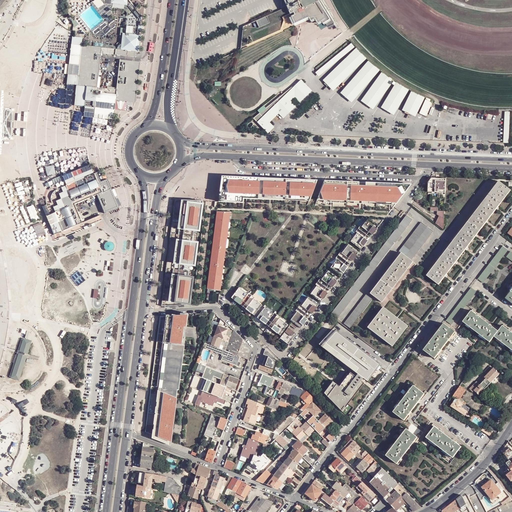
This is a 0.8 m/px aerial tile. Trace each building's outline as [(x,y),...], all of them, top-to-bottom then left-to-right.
[(283,0),(286,7),(256,21),(259,27),(289,14),(293,25),(308,18),(321,12),(313,0),(283,0)] [(313,0),(321,12),(328,9),(322,0),(313,0)] [(328,9),(321,12),(325,19),(323,20),(327,26),(333,24),(337,30),(340,28),(336,22),(328,9)] [(325,19),(321,12),(308,18),(310,21),(314,19),(317,24),(323,20),(325,19)] [(140,36),(122,34),(120,50),(138,52),(140,36)] [(101,48),(71,45),(66,85),(76,86),(69,133),(92,140),(111,143),(125,117),(135,102),(140,62),(119,60),(115,89),(97,87),(101,48)] [(356,47),(322,80),(333,91),(366,58),(356,47)] [(368,60),(340,93),(351,102),(380,70),(368,60)] [(382,71),(361,101),(373,110),(394,80),(382,71)] [(312,90),(301,79),(300,80),(305,85),(302,87),(308,94),(312,90)] [(305,85),(300,80),(273,106),(284,117),(295,107),(289,100),(294,95),(300,102),(308,94),(302,87),(305,85)] [(396,82),(381,107),(393,115),(409,89),(396,82)] [(411,91),(402,110),(415,116),(424,97),(411,91)] [(299,103),(300,102),(294,95),(289,100),(295,107),(296,106),(291,101),(294,98),(299,103)] [(283,118),(284,117),(273,106),(262,116),(273,128),(274,127),(270,122),(278,113),(283,118)] [(268,133),(273,128),(262,116),(257,122),(268,133)] [(50,187),(47,191),(45,195),(45,200),(46,204),(41,206),(54,240),(107,217),(119,212),(100,171),(93,174),(89,165),(53,180),(54,184),(50,187)] [(233,178),(221,177),(218,202),(239,203),(242,203),(307,206),(309,201),(310,197),(316,181),(299,180),(299,182),(296,182),(296,180),(273,179),(273,181),(270,181),(270,179),(246,178),(246,180),(243,179),(243,178),(233,178)] [(445,192),(446,178),(439,178),(436,178),(431,178),(428,182),(427,194),(430,194),(430,193),(430,192),(445,192)] [(410,185),(324,181),(315,206),(360,208),(360,210),(390,211),(410,185)] [(494,188),(427,275),(439,284),(510,189),(499,181),(494,188)] [(426,274),(427,275),(494,188),(492,187),(426,274)] [(182,200),(174,200),(161,307),(168,306),(189,305),(189,304),(190,293),(191,289),(192,278),(194,266),(195,256),(195,252),(196,243),(198,231),(199,220),(200,216),(201,207),(205,208),(206,201),(182,200)] [(439,215),(436,223),(443,228),(444,227),(444,211),(438,210),(438,211),(437,211),(437,214),(439,215)] [(228,212),(217,212),(216,218),(218,218),(217,220),(227,221),(228,212)] [(412,219),(406,215),(331,314),(337,318),(412,219)] [(359,234),(352,243),(361,249),(363,246),(368,241),(367,240),(371,234),(372,235),(376,229),(378,226),(370,219),(363,228),(360,226),(356,232),(359,234)] [(227,221),(217,220),(217,222),(216,222),(215,229),(226,230),(227,221)] [(401,252),(411,260),(433,231),(421,222),(399,251),(401,252)] [(215,229),(214,236),(216,236),(215,238),(225,239),(226,230),(215,229)] [(215,240),(213,240),(212,247),(224,249),(225,239),(215,238),(215,240)] [(347,267),(351,261),(352,262),(356,256),(358,253),(350,246),(343,254),(340,252),(336,258),(339,261),(332,269),(341,276),(343,273),(347,267)] [(492,261),(497,265),(508,250),(503,246),(492,261)] [(212,247),(212,254),(213,254),(213,257),(223,258),(224,249),(212,247)] [(413,261),(411,260),(401,252),(370,293),(382,302),(413,261)] [(213,259),(211,259),(210,265),(222,267),(223,258),(213,257),(213,259)] [(483,283),(495,268),(489,264),(478,279),(483,283)] [(210,265),(209,272),(211,272),(211,275),(221,276),(222,267),(210,265)] [(318,287),(312,295),(320,302),(323,298),(323,299),(327,293),(326,292),(331,287),(332,288),(336,282),(336,281),(338,278),(329,272),(323,281),(320,278),(316,285),(318,287)] [(210,277),(209,276),(208,282),(210,282),(220,283),(221,276),(211,275),(210,277)] [(208,284),(207,290),(219,291),(220,283),(210,282),(209,284),(208,284)] [(460,303),(465,307),(476,292),(471,288),(460,303)] [(246,295),(238,289),(231,298),(234,300),(239,305),(240,304),(246,308),(245,309),(251,313),(254,315),(261,307),(252,300),(254,297),(248,293),(246,295)] [(372,299),(366,294),(344,323),(350,328),(372,299)] [(298,313),(292,322),(298,326),(300,328),(302,325),(303,325),(307,320),(306,319),(310,313),(311,314),(316,308),(315,308),(318,305),(309,298),(303,307),(300,305),(295,311),(298,313)] [(452,325),(463,310),(458,306),(446,321),(452,325)] [(407,326),(382,307),(367,327),(392,346),(407,326)] [(263,309),(256,317),(260,319),(259,320),(265,324),(266,323),(271,327),(271,328),(276,333),(277,332),(280,335),(286,326),(278,320),(280,317),(274,312),(272,315),(263,309)] [(494,337),(498,331),(472,311),(463,322),(490,342),(494,337)] [(187,315),(160,317),(159,318),(145,432),(153,435),(169,441),(170,433),(172,433),(177,390),(179,390),(184,345),(183,345),(187,315)] [(444,323),(424,350),(435,359),(455,332),(444,323)] [(218,325),(214,336),(224,339),(223,340),(225,341),(226,341),(227,337),(229,337),(231,331),(227,329),(218,325)] [(511,332),(503,325),(498,331),(494,337),(511,350),(511,332)] [(28,329),(20,326),(17,333),(25,335),(28,329)] [(290,330),(287,328),(281,337),(289,343),(296,334),(290,330)] [(337,332),(331,328),(319,344),(357,373),(360,369),(349,361),(345,358),(325,342),(330,335),(333,337),(337,332)] [(240,357),(248,360),(252,349),(234,330),(229,343),(227,342),(226,341),(225,341),(223,346),(222,349),(229,352),(240,357)] [(358,349),(337,332),(333,337),(330,335),(325,342),(345,358),(349,361),(358,349)] [(211,345),(218,348),(219,348),(220,345),(223,346),(225,341),(223,340),(224,339),(214,336),(211,345)] [(30,343),(22,340),(10,378),(19,380),(30,343)] [(262,365),(272,368),(276,359),(266,348),(265,349),(263,355),(266,356),(262,365)] [(358,349),(349,361),(360,369),(357,373),(365,379),(373,369),(374,370),(378,364),(358,349)] [(237,365),(240,357),(229,352),(227,356),(227,357),(223,355),(221,360),(237,366),(237,365)] [(199,364),(196,372),(203,375),(206,367),(199,364)] [(270,373),(271,369),(259,365),(258,369),(270,373)] [(202,378),(207,380),(211,381),(213,376),(221,380),(223,374),(206,367),(203,375),(202,378)] [(493,368),(487,374),(485,377),(484,377),(478,382),(477,381),(470,389),(473,392),(474,391),(479,395),(500,374),(494,368),(493,368)] [(374,370),(373,369),(365,379),(366,380),(374,370)] [(353,374),(350,372),(339,386),(340,387),(347,378),(349,379),(353,374)] [(270,388),(274,379),(263,374),(262,375),(257,373),(254,381),(269,387),(270,388)] [(219,385),(223,386),(225,387),(226,385),(235,389),(238,380),(223,374),(221,380),(219,385)] [(364,383),(353,374),(349,379),(347,378),(340,387),(339,386),(336,384),(327,396),(332,401),(334,399),(337,401),(335,404),(341,410),(344,406),(346,407),(364,383)] [(207,380),(202,391),(219,398),(223,386),(219,385),(211,381),(207,380)] [(333,381),(324,393),(327,396),(336,384),(333,381)] [(285,390),(290,392),(293,387),(283,383),(279,392),(283,393),(285,390)] [(414,385),(393,412),(404,421),(425,394),(414,385)] [(461,395),(462,396),(466,390),(462,387),(460,386),(456,392),(461,395)] [(290,392),(300,396),(303,391),(293,387),(290,392)] [(199,396),(195,404),(199,406),(201,401),(206,403),(208,404),(213,406),(214,402),(224,406),(226,400),(219,398),(202,391),(201,396),(199,396)] [(307,403),(311,400),(313,397),(307,391),(301,397),(307,403)] [(453,397),(456,399),(458,400),(461,395),(456,392),(453,397)] [(274,403),(283,407),(285,404),(284,404),(280,402),(275,400),(270,398),(267,404),(272,407),(274,403)] [(263,414),(266,407),(254,402),(248,399),(246,404),(248,405),(247,408),(248,408),(245,417),(256,421),(257,416),(259,413),(263,414)] [(461,407),(463,404),(462,403),(458,400),(456,399),(451,406),(466,416),(469,412),(461,407)] [(299,410),(303,412),(306,409),(312,402),(311,400),(307,403),(305,405),(304,405),(299,410)] [(312,402),(306,409),(308,411),(317,419),(318,421),(321,418),(317,415),(321,411),(312,402)] [(303,412),(300,415),(301,417),(308,411),(306,409),(303,412)] [(321,418),(318,421),(319,422),(325,428),(326,428),(333,421),(325,414),(321,418)] [(259,417),(257,416),(256,421),(245,417),(243,421),(256,425),(259,417)] [(281,434),(283,432),(287,428),(293,422),(295,419),(290,417),(289,417),(273,433),(279,436),(280,435),(281,434)] [(222,427),(224,428),(227,420),(220,418),(219,422),(217,428),(221,430),(222,427)] [(295,419),(293,422),(295,424),(298,427),(302,423),(296,418),(295,419)] [(215,432),(215,431),(217,428),(219,422),(214,421),(213,425),(209,424),(207,430),(215,432)] [(293,422),(287,428),(293,433),(296,430),(292,426),(295,424),(293,422)] [(325,428),(319,422),(313,427),(320,433),(325,428)] [(308,436),(314,430),(306,423),(300,429),(308,436)] [(435,426),(426,438),(453,458),(461,447),(435,426)] [(296,430),(293,433),(300,440),(304,437),(306,439),(308,436),(300,429),(299,427),(296,430)] [(245,431),(238,428),(236,434),(243,436),(245,431)] [(482,431),(490,436),(493,431),(488,428),(486,431),(484,429),(482,431)] [(213,438),(214,435),(215,432),(207,430),(206,429),(204,435),(213,438)] [(418,438),(407,429),(386,456),(397,464),(418,438)] [(269,438),(271,432),(264,430),(262,434),(256,432),(255,435),(253,435),(251,439),(259,442),(264,444),(265,441),(266,441),(268,437),(269,438)] [(327,440),(331,443),(333,440),(335,438),(328,431),(326,434),(329,438),(327,440)] [(288,443),(289,444),(292,442),(292,441),(286,435),(283,432),(281,434),(280,435),(283,438),(284,437),(289,441),(288,443)] [(169,441),(153,435),(152,438),(170,446),(172,433),(170,433),(169,441)] [(283,448),(284,447),(288,443),(283,438),(280,435),(279,436),(275,440),(283,448)] [(259,442),(251,439),(249,438),(246,446),(245,449),(243,448),(243,449),(241,456),(252,460),(252,461),(254,463),(261,470),(270,462),(262,455),(260,457),(259,456),(258,458),(256,455),(257,452),(255,452),(259,442)] [(291,446),(295,450),(302,456),(308,450),(298,441),(294,445),(292,442),(289,444),(291,446)] [(362,461),(363,460),(361,457),(356,453),(360,448),(353,441),(347,447),(355,454),(356,456),(359,458),(362,461)] [(143,442),(141,455),(152,457),(154,446),(143,442)] [(353,456),(355,454),(347,447),(341,453),(341,454),(348,461),(353,456)] [(511,449),(510,447),(508,448),(503,452),(503,453),(508,460),(511,456),(511,449)] [(289,457),(297,464),(302,457),(302,456),(295,450),(292,454),(289,457)] [(212,463),(215,453),(208,451),(205,460),(212,463)] [(369,461),(372,457),(369,454),(363,460),(366,463),(369,461)] [(152,457),(141,455),(140,467),(151,469),(152,457)] [(511,456),(508,460),(506,462),(507,465),(502,469),(505,472),(510,468),(509,467),(511,464),(511,462),(511,463),(511,462),(511,456)] [(287,460),(284,464),(292,470),(297,464),(289,457),(287,460)] [(338,458),(329,468),(337,476),(339,475),(335,471),(337,470),(339,472),(341,470),(345,465),(338,458)] [(224,468),(232,471),(235,463),(227,460),(224,468)] [(358,466),(356,467),(362,472),(369,465),(366,463),(363,460),(362,461),(358,466)] [(279,470),(288,477),(292,470),(284,464),(279,470)] [(196,469),(195,468),(193,468),(191,472),(196,474),(207,478),(210,469),(199,465),(198,469),(198,468),(197,468),(196,469)] [(267,471),(271,474),(276,468),(272,465),(267,471)] [(367,472),(374,478),(380,471),(373,465),(367,472)] [(389,493),(394,489),(398,484),(388,474),(386,472),(382,468),(380,471),(374,478),(370,483),(384,497),(389,493)] [(274,476),(283,483),(288,477),(279,470),(274,476)] [(262,483),(264,483),(270,475),(271,474),(267,471),(257,481),(262,483)] [(152,474),(139,472),(137,482),(151,484),(152,474)] [(207,478),(196,474),(193,483),(192,482),(191,485),(197,487),(203,489),(207,478)] [(216,475),(212,486),(220,489),(224,479),(218,476),(216,475)] [(270,486),(278,489),(283,483),(274,476),(268,485),(270,486)] [(361,481),(355,476),(353,478),(353,479),(352,480),(353,480),(352,480),(357,485),(361,481)] [(233,478),(229,477),(226,484),(225,487),(227,488),(233,478)] [(238,480),(233,478),(227,488),(227,490),(231,491),(230,493),(234,495),(235,494),(242,483),(242,482),(238,480)] [(501,492),(504,489),(498,482),(495,485),(491,480),(482,487),(490,496),(492,500),(498,496),(502,492),(501,492)] [(336,482),(332,487),(336,491),(343,498),(353,506),(354,505),(355,504),(361,498),(358,495),(353,491),(352,489),(346,484),(342,487),(336,482)] [(370,490),(362,482),(358,486),(366,494),(370,490)] [(251,488),(242,483),(235,494),(237,496),(238,493),(244,496),(242,499),(242,500),(244,501),(251,488)] [(406,493),(408,491),(399,483),(398,484),(406,493)] [(137,484),(136,490),(138,491),(137,496),(145,497),(150,497),(151,488),(137,484)] [(319,496),(322,492),(312,484),(305,493),(315,501),(319,496)] [(398,484),(394,489),(396,491),(402,497),(406,493),(398,484)] [(220,489),(212,486),(208,496),(216,500),(220,490),(223,492),(223,490),(220,489)] [(188,495),(197,499),(200,490),(191,487),(188,495)] [(155,489),(151,488),(150,497),(145,497),(145,499),(153,500),(155,489)] [(370,490),(366,494),(363,496),(369,502),(376,496),(370,490)] [(343,498),(336,491),(331,497),(339,503),(343,498)] [(402,497),(396,491),(392,496),(391,496),(401,506),(406,501),(402,497)] [(337,506),(339,503),(331,497),(326,493),(325,494),(322,498),(332,506),(334,504),(337,506)] [(392,496),(389,493),(384,497),(383,498),(394,509),(394,508),(397,511),(401,506),(391,496),(392,496)] [(415,511),(421,508),(406,493),(402,497),(406,501),(409,504),(415,511)] [(230,496),(225,505),(228,507),(231,500),(233,497),(230,496)] [(248,511),(265,511),(273,502),(259,496),(248,511)] [(442,511),(454,511),(461,508),(462,510),(467,506),(466,504),(462,496),(442,511)] [(492,500),(490,496),(488,498),(493,504),(500,498),(498,496),(492,500)] [(362,497),(361,498),(355,504),(362,510),(368,503),(362,497)] [(148,504),(145,503),(134,501),(134,507),(135,507),(134,511),(144,511),(145,507),(148,508),(148,504)] [(217,502),(216,505),(226,511),(227,508),(228,507),(225,505),(218,501),(217,502)] [(192,503),(190,510),(198,511),(199,511),(202,505),(192,503)]
